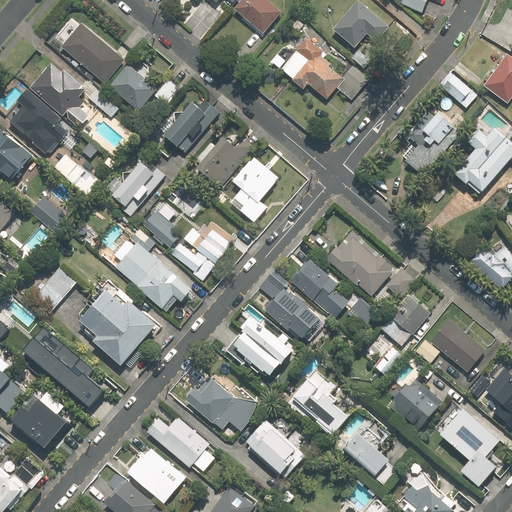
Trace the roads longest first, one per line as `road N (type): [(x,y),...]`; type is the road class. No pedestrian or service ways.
road 1 (residential): [(335,175),(43,511)]
road 2 (residential): [(335,175),(124,0)]
road 3 (residential): [(511,326),(335,175)]
road 4 (residential): [(473,0),(444,47),(335,175)]
